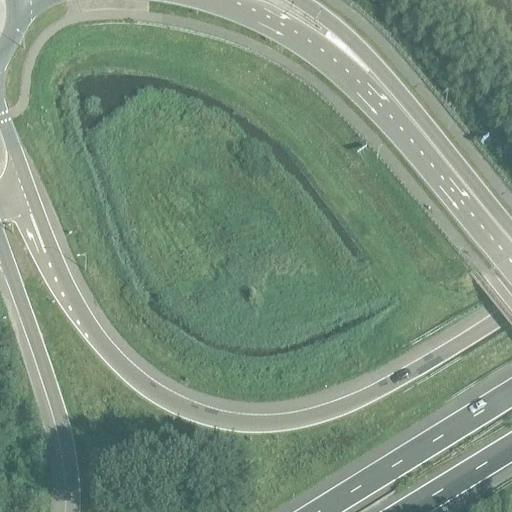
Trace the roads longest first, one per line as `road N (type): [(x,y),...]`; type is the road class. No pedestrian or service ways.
road 1 (motorway): [(511,310),(354,397),(262,421),(213,418),(164,396),(121,361),(71,293),(29,191)]
road 2 (motorway): [(0,237),(60,399),(71,511)]
road 3 (secondary): [(352,58),(511,246)]
road 4 (motorway): [(511,391),(314,511)]
road 5 (secondary): [(201,0),(352,58)]
road 6 (motorway): [(400,511),(511,444)]
